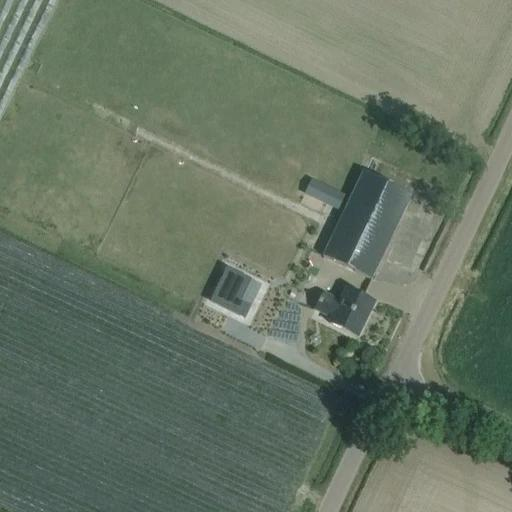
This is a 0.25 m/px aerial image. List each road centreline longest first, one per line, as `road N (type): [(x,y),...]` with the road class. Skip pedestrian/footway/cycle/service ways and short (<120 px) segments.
road 1 (unclassified): [(393,385),(511,129)]
road 2 (unclassified): [(331,511),(393,385)]
road 3 (unclassified): [(511,444),(445,403),(393,385)]
